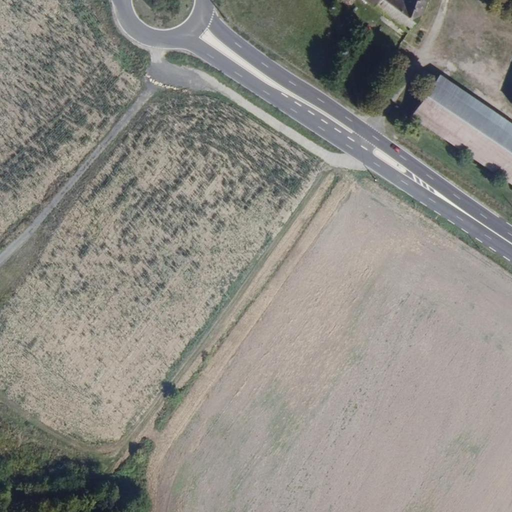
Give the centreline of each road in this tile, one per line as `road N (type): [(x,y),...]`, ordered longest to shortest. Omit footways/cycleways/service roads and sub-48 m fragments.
road 1 (primary): [(188,36),(511,246)]
road 2 (track): [(337,159),(333,176),(178,383),(107,463)]
road 3 (primary): [(511,243),(269,70),(207,13)]
road 4 (track): [(157,43),(158,63),(197,75),(331,159),(361,154)]
